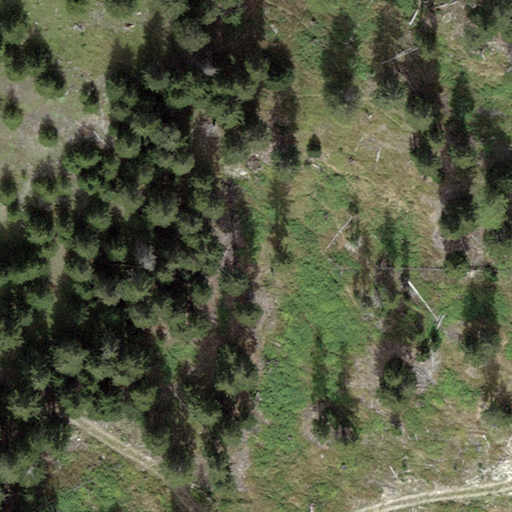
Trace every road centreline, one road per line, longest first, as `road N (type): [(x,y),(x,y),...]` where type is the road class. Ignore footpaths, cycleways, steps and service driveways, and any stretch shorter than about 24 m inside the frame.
road 1 (track): [(0,362),(487,332)]
road 2 (track): [(511,415),(491,400),(487,332),(511,271)]
